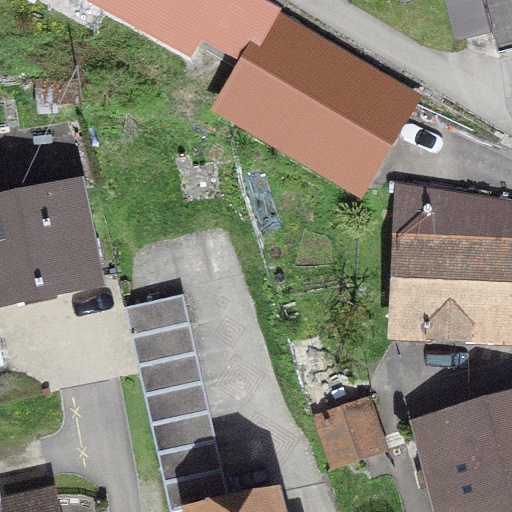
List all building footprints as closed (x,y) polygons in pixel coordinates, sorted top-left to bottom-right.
[(95,0),(185,50),(212,0),(95,0)] [(511,0),(485,0),(498,50),(511,46),(511,0)] [(221,107),(359,189),(410,103),(272,21),(221,107)] [(457,195),(402,187),(395,332),(511,336),(511,235),(456,233),(457,195)] [(0,299),(99,279),(93,278),(75,189),(0,204),(0,299)] [(169,511),(174,511),(228,500),(182,295),(124,308),(169,511)] [(334,465),(381,449),(365,402),(318,418),(334,465)] [(438,511),(511,511),(511,425),(505,402),(439,421),(437,415),(425,419),(427,425),(416,428),(438,511)] [(280,511),(275,491),(186,510),(186,511),(280,511)] [(55,511),(52,495),(8,504),(10,511),(55,511)]
